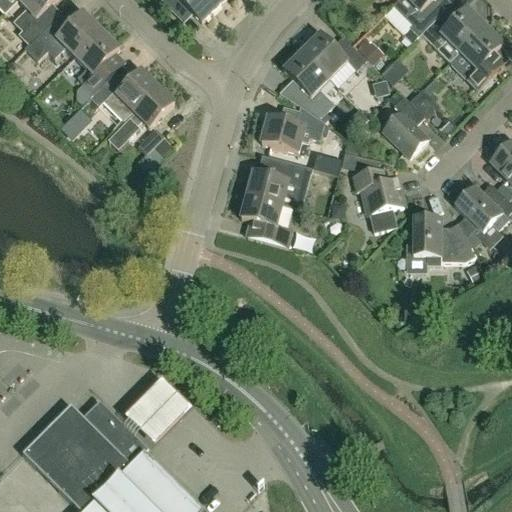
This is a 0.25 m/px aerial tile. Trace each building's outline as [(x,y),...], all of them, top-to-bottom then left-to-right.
[(18,5),(22,0),(0,0),(0,13),(5,18),(18,5)] [(59,0),(22,0),(18,5),(27,14),(13,27),(22,36),(18,39),(29,49),(29,50),(54,25),(44,15),(59,0)] [(221,7),(213,0),(156,0),(172,16),(181,6),(202,26),(221,7)] [(436,0),(403,0),(393,10),(404,22),(410,16),(418,24),(410,32),(419,41),(422,38),(438,21),(427,10),(436,0)] [(450,66),(485,31),(467,13),(450,29),(441,19),(438,21),(422,38),(450,66)] [(75,62),(101,35),(83,16),(64,35),(54,25),(29,50),(29,49),(25,53),(38,66),(48,56),(55,63),(65,52),(75,62)] [(504,49),(485,31),(450,66),(478,95),(497,76),(487,66),(504,49)] [(108,85),(121,72),(111,62),(120,53),(101,35),(75,62),(86,73),(77,82),(94,99),(108,85)] [(320,38),(302,57),(330,85),(348,66),(357,75),(367,65),(348,46),(338,56),(320,38)] [(375,39),(364,52),(383,70),(395,58),(375,39)] [(320,94),(330,85),(302,57),(283,75),(301,93),(290,104),(300,112),(320,124),(335,109),(320,94)] [(133,117),(158,92),(141,75),(116,100),(113,97),(116,94),(108,85),(94,99),(90,102),(99,111),(105,105),(124,125),(133,117)] [(174,108),(171,105),(173,103),(173,101),(166,93),(163,93),(161,95),(158,92),(133,117),(149,133),(174,108)] [(410,163),(428,144),(415,131),(423,122),(403,102),(394,111),(401,118),(383,136),(410,163)] [(325,128),(320,124),(300,112),(295,129),(268,122),(261,148),(298,158),(301,146),(308,148),(309,144),(320,147),(325,128)] [(138,151),(147,159),(164,142),(156,133),(138,151)] [(511,188),(511,145),(491,167),(511,188)] [(254,177),(247,200),(282,209),(298,213),(308,175),(285,169),(281,184),(254,177)] [(369,220),(370,220),(371,225),(374,238),(396,233),(392,214),(404,211),(398,186),(386,189),(383,175),(354,182),(357,196),(363,195),(369,220)] [(511,209),(491,189),(482,198),(475,190),(455,210),(483,238),(492,229),(497,235),(508,224),(506,222),(509,220),(511,222),(511,209)] [(241,223),(249,225),(245,241),(287,252),(291,236),(276,232),(282,209),(247,200),(241,223)] [(465,267),(476,261),(461,235),(451,240),(444,240),(444,236),(441,233),(441,222),(413,222),(413,262),(426,262),(426,270),(441,270),(441,267),(465,267)] [(127,420),(128,422),(123,428),(135,439),(140,434),(150,445),(157,445),(171,430),(188,413),(189,409),(162,384),(160,384),(141,404),(128,418),(127,420)] [(84,422),(72,410),(23,458),(76,511),(197,511),(144,458),(149,454),(135,439),(123,428),(101,406),(84,422)]
